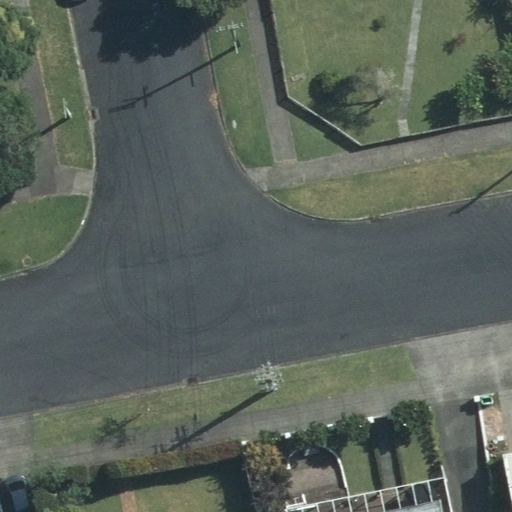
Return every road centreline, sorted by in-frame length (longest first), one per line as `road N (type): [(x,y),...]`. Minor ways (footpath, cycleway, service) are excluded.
road 1 (residential): [(511,251),(182,310)]
road 2 (residential): [(126,0),(182,310)]
road 3 (residential): [(182,310),(0,354)]
